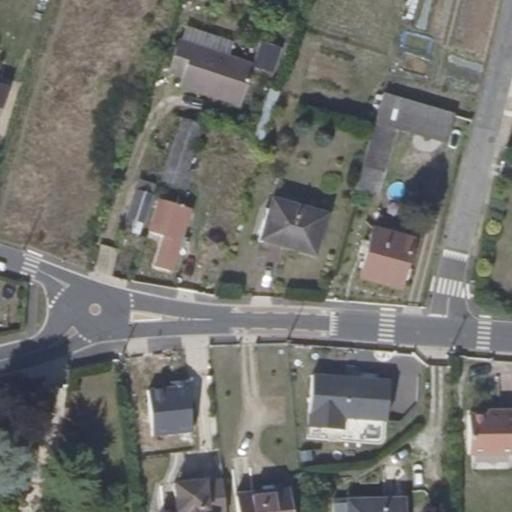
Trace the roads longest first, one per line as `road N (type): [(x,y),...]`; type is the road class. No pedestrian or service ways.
road 1 (residential): [(437,330),(511,34)]
road 2 (tertiary): [(135,329),(289,321),(437,330)]
road 3 (residential): [(0,260),(126,309),(135,329)]
road 4 (tertiary): [(0,358),(135,329)]
